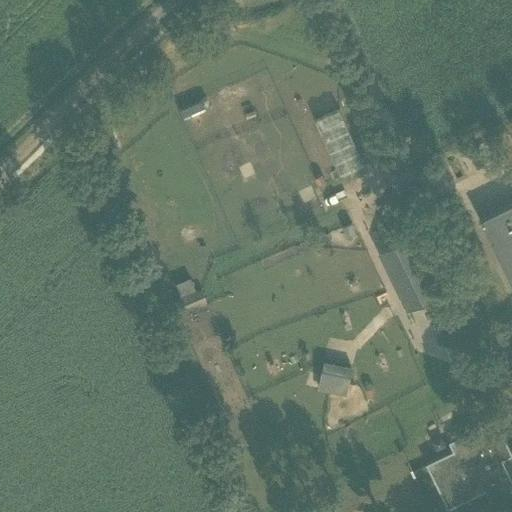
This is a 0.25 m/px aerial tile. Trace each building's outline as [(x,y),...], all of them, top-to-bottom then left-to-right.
[(315,120),(339,176),(364,165),(339,109),(315,120)] [(108,120),(100,124),(116,157),(123,153),(108,120)] [(322,174),(314,179),(318,186),(326,181),(322,174)] [(511,203),(479,220),(511,285),(511,203)] [(352,222),(342,227),(348,240),(358,236),(352,222)] [(420,231),(377,252),(405,310),(448,289),(420,231)] [(172,301),(176,312),(206,300),(201,289),(172,301)] [(324,361),(317,391),(346,396),(352,366),(324,361)] [(485,490),(495,511),(508,511),(511,510),(511,451),(495,418),(448,441),(452,450),(426,463),(448,508),(485,490)]
